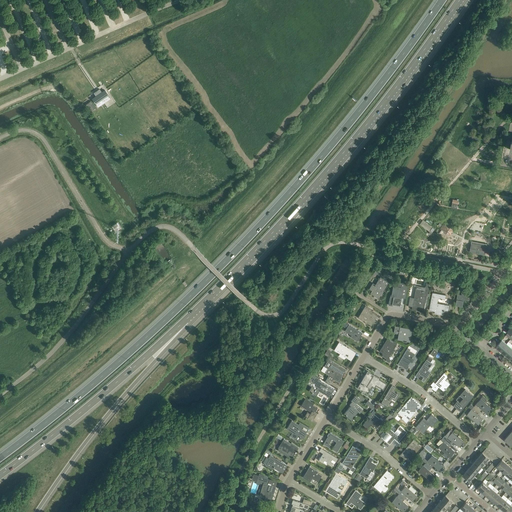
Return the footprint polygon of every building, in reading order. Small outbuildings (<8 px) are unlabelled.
[(96,96),(92,98),(98,107),(110,98),(105,90),(102,92),(96,96)] [(86,104),(91,111),(95,108),(90,100),(86,104)] [(429,231),(432,227),(424,221),(422,220),(419,224),(420,225),(429,231)] [(444,223),(439,230),(441,230),(443,230),(445,234),(449,234),(451,231),(449,227),(452,223),(444,223)] [(484,254),(486,247),(472,245),(471,252),(484,254)] [(379,276),(384,267),(378,266),(374,272),(379,276)] [(389,281),(380,276),(375,285),(373,283),(369,289),(372,290),(370,293),(374,296),(375,295),(378,297),(377,297),(379,298),(380,295),(383,291),(389,281)] [(390,295),(388,305),(392,306),(392,304),(400,306),(401,301),(401,300),(403,301),(403,298),(405,298),(408,284),(401,283),(400,287),(393,285),(391,296),(390,295)] [(414,298),(410,297),(408,305),(412,306),(412,307),(412,308),(412,307),(418,308),(418,310),(423,311),(427,290),(415,288),(414,298)] [(462,306),(463,299),(467,300),(468,296),(470,296),(470,292),(469,291),(462,289),(461,295),(457,294),(455,305),(462,306)] [(445,299),(445,295),(432,292),(429,310),(434,311),(435,310),(437,310),(436,314),(442,315),(443,311),(448,312),(449,305),(437,303),(438,298),(445,299)] [(366,322),(371,325),(377,315),(370,311),(371,309),(365,306),(358,318),(360,319),(362,317),(366,319),(364,322),(365,323),(366,322)] [(362,333),(349,324),(345,331),(352,335),(351,337),(357,341),(357,340),(360,335),(360,336),(362,333)] [(410,342),(412,329),(395,326),(394,333),(398,333),(397,339),(410,342)] [(390,356),(396,345),(387,339),(379,351),(382,353),(381,355),(386,358),(385,360),(389,363),(391,359),(392,356),(391,356),(390,356)] [(501,350),(507,343),(502,339),(496,346),(501,350)] [(339,342),(334,350),(340,354),(346,357),(350,360),(353,355),(354,355),(356,352),(348,348),(348,349),(346,347),(346,346),(345,346),(339,342)] [(505,354),(511,347),(507,343),(501,350),(505,354)] [(407,349),(397,364),(401,366),(404,367),(403,368),(407,370),(409,367),(411,368),(413,364),(412,362),(414,359),(412,358),(415,354),(417,350),(409,346),(407,349)] [(332,361),(334,359),(328,356),(327,358),(329,359),(324,366),(327,368),(325,373),(333,378),(332,378),(339,382),(342,378),(341,377),(343,374),(342,373),(343,372),(344,372),(346,369),(332,361)] [(428,356),(415,376),(418,378),(420,375),(423,377),(421,380),(424,382),(426,379),(430,372),(427,370),(432,363),(430,362),(432,359),(428,356)] [(360,382),(359,385),(359,386),(358,388),(362,391),(364,392),(367,394),(372,386),(374,388),(376,385),(383,390),(387,384),(379,379),(380,378),(373,374),(373,375),(368,371),(366,375),(365,375),(362,380),(361,383),(360,382)] [(435,383),(433,382),(430,385),(432,386),(431,387),(435,391),(439,386),(441,387),(440,388),(443,391),(445,389),(446,388),(449,384),(445,380),(448,376),(444,372),(435,383)] [(312,374),(308,380),(313,383),(311,386),(309,391),(312,393),(311,393),(313,394),(313,393),(316,396),(319,391),(329,397),(333,389),(318,380),(319,378),(320,378),(312,374)] [(391,385),(381,402),(387,406),(391,399),(395,401),(400,394),(393,390),(395,387),(391,385)] [(460,403),(457,401),(453,406),(460,411),(473,396),(464,389),(459,395),(463,398),(460,403)] [(352,402),(350,405),(351,405),(344,414),(351,420),(358,412),(359,413),(363,409),(356,403),(356,404),(355,403),(357,401),(360,399),(356,395),(351,401),(352,402)] [(482,396),(473,407),(479,412),(481,409),(487,414),(491,409),(484,402),(486,399),(482,396)] [(402,407),(400,406),(396,411),(398,413),(400,415),(399,416),(406,422),(421,405),(418,403),(416,402),(417,402),(411,397),(402,407)] [(305,398),(303,401),(301,406),(311,412),(310,413),(307,412),(304,417),(305,416),(307,418),(312,421),(317,413),(315,412),(317,408),(313,405),(314,403),(305,398)] [(374,406),(372,405),(368,401),(365,404),(372,409),(374,406)] [(477,414),(479,412),(473,407),(466,414),(478,424),(483,419),(477,414)] [(365,422),(363,425),(367,429),(371,424),(373,426),(373,427),(374,428),(374,427),(376,429),(382,421),(379,419),(375,415),(374,414),(376,412),(373,409),(373,410),(371,413),(368,416),(370,418),(368,420),(366,419),(364,421),(365,422)] [(392,417),(392,416),(389,414),(384,421),(387,423),(392,417)] [(423,433),(427,428),(431,432),(433,429),(431,427),(438,420),(431,414),(426,420),(423,418),(416,427),(423,433)] [(302,427),(292,420),(286,429),(297,435),(295,438),(299,441),(301,437),(303,439),(307,433),(301,429),(302,427)] [(385,432),(385,433),(385,432),(386,432),(386,433),(382,438),(381,437),(389,444),(394,439),(395,439),(396,438),(399,440),(396,443),(396,444),(407,432),(399,426),(394,432),(388,427),(389,427),(389,426),(388,427),(387,428),(386,429),(386,430),(385,430),(385,431),(386,432),(385,432)] [(444,435),(442,437),(445,439),(451,445),(453,442),(459,447),(463,441),(450,430),(445,436),(444,435)] [(330,432),(323,444),(327,446),(329,447),(331,445),(329,443),(332,439),(336,442),(332,449),(337,452),(344,441),(330,432)] [(440,439),(436,444),(439,446),(438,447),(439,448),(438,449),(440,451),(441,450),(450,457),(455,452),(449,447),(451,445),(445,439),(442,437),(442,438),(440,440),(440,439)] [(298,448),(284,439),(278,447),(280,448),(279,451),(290,458),(292,456),(293,456),(295,453),(296,452),(296,451),(298,448)] [(421,447),(413,440),(410,443),(411,444),(407,448),(406,447),(400,455),(405,460),(406,459),(408,461),(408,462),(413,456),(412,456),(414,454),(421,447)] [(349,469),(353,472),(355,468),(352,466),(361,451),(352,446),(342,463),(350,468),(349,469)] [(327,463),(331,466),(333,463),(330,462),(332,459),(336,462),(338,458),(321,448),(319,451),(323,453),(318,460),(323,463),(324,460),(327,462),(327,463)] [(274,454),(266,449),(265,452),(270,455),(268,458),(266,457),(263,462),(265,463),(264,465),(272,470),(274,468),(283,473),(287,465),(272,456),(274,454)] [(487,456),(485,454),(482,452),(478,457),(484,463),(488,458),(489,458),(487,456)] [(424,458),(422,460),(425,463),(431,468),(433,466),(439,470),(443,465),(432,455),(427,460),(424,458)] [(373,458),(370,457),(359,474),(367,478),(370,480),(374,473),(372,472),(376,465),(371,461),(373,458)] [(474,461),(481,467),(484,463),(478,457),(474,461)] [(501,459),(496,466),(500,470),(506,463),(501,459)] [(470,466),(477,472),(481,467),(474,461),(470,466)] [(425,463),(418,471),(430,481),(434,475),(429,470),(431,468),(425,463)] [(506,463),(500,470),(505,474),(511,467),(506,463)] [(317,472),(318,471),(309,466),(307,470),(308,470),(307,472),(306,471),(303,477),(310,482),(312,478),(318,481),(321,475),(317,472)] [(477,472),(470,466),(466,470),(473,476),(477,472)] [(386,486),(387,485),(386,485),(394,476),(387,470),(374,484),(382,490),(384,491),(385,491),(388,488),(388,487),(386,486)] [(473,476),(466,470),(462,475),(469,481),(473,476)] [(255,482),(263,484),(259,496),(272,499),(276,486),(267,484),(269,479),(253,474),(252,479),(254,480),(254,481),(255,481),(255,482)] [(330,493),(337,497),(347,481),(335,474),(325,491),(329,493),(330,493)] [(483,481),(477,488),(482,492),(487,485),(490,483),(488,481),(486,484),(483,481)] [(492,489),(487,485),(482,492),(486,496),(492,489)] [(396,487),(393,489),(399,494),(404,499),(406,496),(412,501),(417,496),(414,493),(416,491),(410,486),(408,488),(405,486),(401,491),(396,487)] [(486,496),(491,500),(497,493),(492,489),(486,496)] [(359,498),(361,494),(355,490),(346,503),(348,505),(351,501),(354,504),(360,509),(365,503),(359,498)] [(501,497),(497,493),(491,500),(495,504),(501,497)] [(402,501),(404,499),(398,494),(392,502),(403,511),(408,506),(402,501)] [(452,501),(450,499),(448,497),(446,495),(445,495),(441,500),(448,505),(452,501)] [(501,497),(495,504),(500,508),(506,501),(504,499),(506,497),(503,495),(501,497)] [(298,511),(300,508),(299,508),(299,506),(308,509),(310,501),(304,499),(302,503),(292,500),(291,504),(293,504),(292,506),(289,511),(298,511)] [(448,505),(441,500),(437,504),(444,510),(446,511),(450,507),(448,505)] [(460,507),(465,511),(470,506),(465,501),(460,507)] [(510,505),(506,501),(500,508),(504,511),(510,505)]
